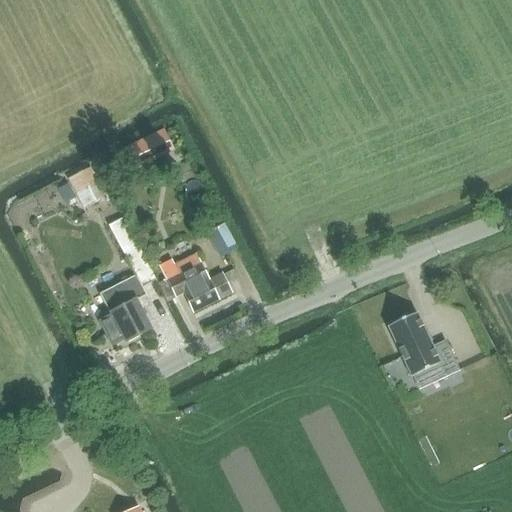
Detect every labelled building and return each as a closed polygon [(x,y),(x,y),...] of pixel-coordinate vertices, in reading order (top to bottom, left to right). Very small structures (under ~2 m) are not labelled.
[(91,169),(69,180),(84,209),(106,198),(91,169)] [(108,227),(135,277),(141,287),(156,279),(123,218),(108,227)] [(236,246),(224,225),(207,235),(218,256),(236,246)] [(172,261),(159,267),(166,282),(158,286),(168,304),(176,300),(175,299),(183,294),(193,314),(232,294),(223,275),(210,281),(197,254),(174,266),(172,261)] [(98,321),(112,349),(123,342),(124,345),(151,331),(136,301),(145,297),(135,277),(100,295),(110,316),(98,321)] [(416,314),(387,327),(411,378),(439,365),(445,378),(459,371),(445,342),(432,348),(416,314)]
